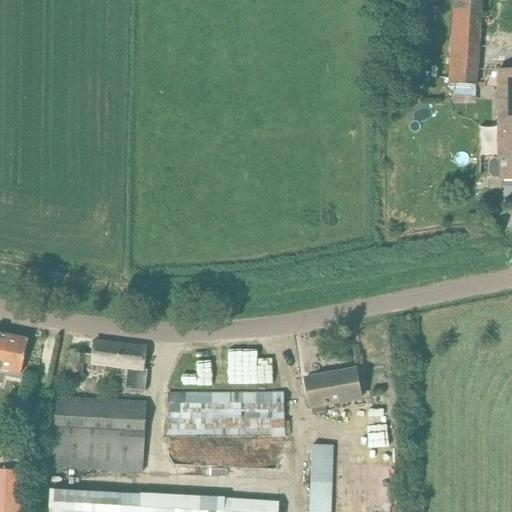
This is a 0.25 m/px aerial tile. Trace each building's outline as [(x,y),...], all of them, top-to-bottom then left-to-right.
[(476,86),(483,3),(453,0),(447,84),(476,86)] [(501,181),(511,181),(511,68),(499,69),(499,159),(493,159),(489,163),(489,174),(493,178),(501,178),(501,181)] [(0,368),(21,373),(24,360),(28,340),(0,334),(0,368)] [(70,352),(67,372),(82,374),(84,364),(128,369),(125,389),(145,392),(148,371),(144,370),(145,359),(146,348),(94,341),(93,355),(70,352)] [(183,358),(183,386),(271,385),(270,364),(256,364),(256,357),(183,358)] [(305,379),(309,399),(312,416),(327,413),(326,405),(360,399),(355,370),(305,379)] [(168,394),(168,436),(272,435),(272,438),(283,438),(283,435),(283,393),(168,394)] [(52,469),(144,474),(148,402),(56,397),(52,469)] [(28,403),(22,435),(37,438),(42,408),(42,405),(28,403)] [(311,446),(308,511),(330,511),(333,446),(311,446)] [(0,470),(0,511),(20,511),(22,472),(0,470)] [(278,511),(278,507),(51,491),(49,511),(278,511)]
